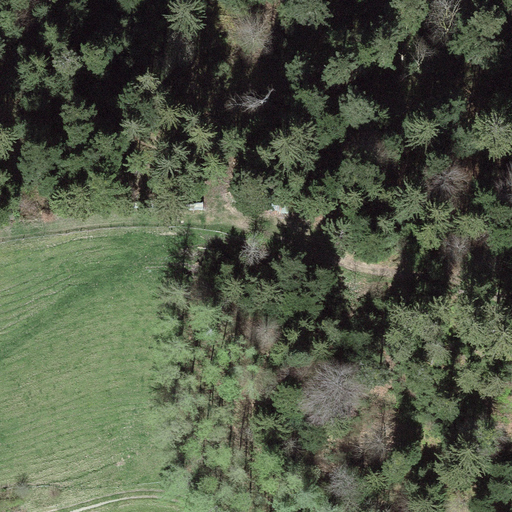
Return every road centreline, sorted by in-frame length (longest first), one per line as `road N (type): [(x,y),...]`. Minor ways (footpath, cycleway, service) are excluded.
road 1 (track): [(0,236),(191,220),(279,234),(384,276),(511,300)]
road 2 (track): [(202,511),(158,494),(57,511)]
